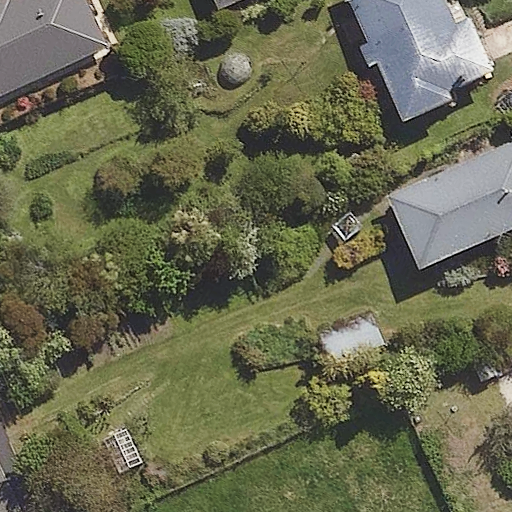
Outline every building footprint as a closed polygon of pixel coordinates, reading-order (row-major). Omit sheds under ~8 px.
[(0,0),(0,103),(114,51),(90,0),(23,0),(15,4),(12,0),(0,0)] [(258,0),(219,0),(226,15),(258,0)] [(347,0),(372,48),(365,52),(377,75),(384,71),(415,132),(501,88),(455,0),(347,0)] [(511,239),(511,148),(394,202),(428,277),(511,239)] [(387,351),(375,319),(324,338),(336,370),(387,351)]
